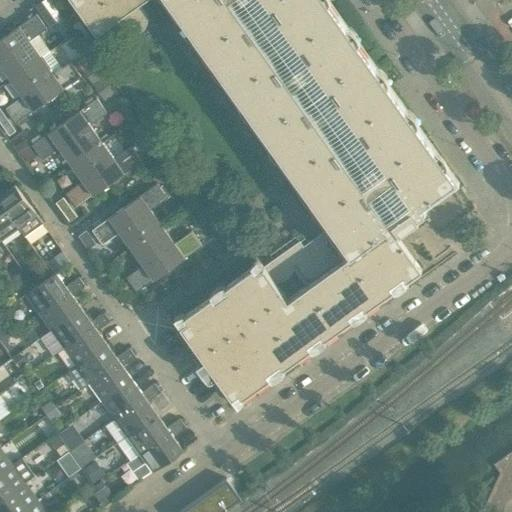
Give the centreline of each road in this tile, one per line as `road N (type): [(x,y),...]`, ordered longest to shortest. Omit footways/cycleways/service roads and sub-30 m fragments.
road 1 (residential): [(220,456),(7,157)]
road 2 (residential): [(220,456),(511,248)]
road 3 (residential): [(511,187),(414,50)]
road 4 (tertiary): [(440,32),(511,132)]
